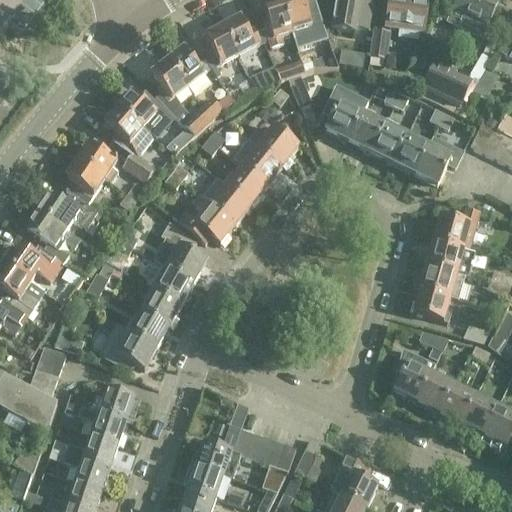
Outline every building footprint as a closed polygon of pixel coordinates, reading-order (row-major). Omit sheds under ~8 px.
[(300,0),(298,0),(297,0),(296,0),(287,0),(286,0),(285,4),(279,6),(290,39),(295,57),(310,52),(306,42),(317,39),(309,13),(305,14),(300,0)] [(335,0),(330,33),(355,36),(356,31),(367,33),(372,6),(360,4),(360,0),(335,0)] [(404,0),(388,0),(385,31),(422,36),(427,3),(404,0)] [(456,0),(451,12),(445,25),(480,42),(486,28),(497,5),(486,0),(456,0)] [(258,35),(263,47),(267,45),(269,52),(282,48),(281,42),(290,39),(279,6),(276,7),(273,5),(267,6),(265,10),(262,11),(268,30),(258,35)] [(221,30),(237,61),(254,52),(254,51),(263,47),(258,35),(248,39),(239,21),(235,23),(230,21),(224,25),(223,29),(221,30)] [(206,38),(203,40),(213,58),(204,63),(210,73),(216,82),(220,79),(215,71),(220,69),(221,70),(237,61),(221,30),(217,32),(214,31),(208,34),(206,38)] [(389,35),(372,33),(368,61),(385,63),(389,35)] [(511,38),(507,36),(497,54),(511,62),(511,38)] [(168,62),(166,64),(187,91),(202,80),(210,73),(204,63),(195,68),(182,52),(179,54),(175,54),(169,58),(168,62)] [(331,55),(300,65),(303,76),(310,74),(317,72),(323,72),(336,73),(331,55)] [(434,63),(420,92),(460,110),(471,85),(454,77),(456,73),(434,63)] [(154,74),(150,76),(163,92),(153,100),(184,133),(192,142),(193,141),(194,141),(212,124),(201,109),(190,120),(174,101),(187,91),(166,64),(163,66),(159,66),(154,70),(154,74)] [(303,76),(300,65),(274,73),(278,86),(304,78),(303,76)] [(497,80),(485,73),(472,95),(485,102),(497,80)] [(257,96),(268,90),(262,76),(248,82),(250,85),(257,96)] [(312,78),(293,86),(288,88),(298,112),(311,107),(306,95),(317,90),(312,78)] [(246,102),(257,96),(250,85),(239,91),(246,102)] [(287,100),(279,92),(270,103),(279,110),(287,100)] [(393,110),(399,98),(388,93),(382,105),(393,110)] [(118,109),(116,111),(143,134),(153,142),(156,145),(172,125),(144,95),(137,103),(130,96),(127,99),(122,99),(118,104),(118,109)] [(225,98),(214,108),(221,115),(222,116),(233,106),(225,98)] [(399,98),(393,110),(401,115),(407,102),(399,98)] [(204,106),(201,109),(212,124),(221,115),(214,108),(209,102),(204,106)] [(323,134),(347,146),(363,113),(367,106),(358,102),(354,109),(340,102),(339,104),(338,104),(323,134)] [(106,124),(104,127),(119,139),(116,142),(119,145),(116,148),(130,159),(131,160),(135,164),(137,161),(153,142),(143,134),(116,111),(114,114),(110,114),(105,119),(106,124)] [(347,146),(369,156),(384,127),(373,121),(374,119),(363,113),(347,146)] [(428,125),(438,130),(444,118),(434,113),(428,125)] [(453,122),(444,118),(438,130),(447,134),(453,122)] [(369,156),(391,167),(406,138),(395,132),(396,130),(385,124),(384,127),(369,156)] [(480,127),(469,150),(481,156),(494,134),(480,127)] [(246,143),(253,148),(255,150),(281,171),(298,150),(271,129),(265,138),(257,131),(246,143)] [(184,133),(173,144),(181,153),(192,142),(184,133)] [(493,162),(505,140),(494,134),(481,156),(493,162)] [(207,143),(217,151),(224,143),(213,135),(207,143)] [(391,167),(413,178),(428,149),(417,143),(418,141),(407,135),(406,138),(391,167)] [(511,143),(505,140),(493,162),(507,169),(511,158),(511,143)] [(210,160),(217,151),(207,143),(200,151),(210,160)] [(451,160),(439,154),(441,151),(429,146),(428,149),(413,178),(437,190),(451,160)] [(78,160),(76,164),(105,183),(110,187),(117,176),(112,173),(115,167),(114,167),(117,162),(105,154),(103,158),(87,147),(85,149),(81,151),(77,157),(78,160)] [(266,190),(281,171),(255,150),(247,160),(245,158),(237,167),(239,169),(266,190)] [(130,159),(121,172),(144,189),(147,184),(151,186),(158,177),(153,173),(137,161),(135,164),(131,160),(130,159)] [(70,184),(64,193),(70,197),(86,208),(93,198),(95,199),(105,183),(76,164),(74,166),(70,167),(66,173),(67,177),(65,180),(70,184)] [(170,177),(180,185),(187,177),(176,169),(170,177)] [(250,210),(266,190),(239,169),(232,179),(230,177),(222,187),(224,189),(250,210)] [(180,185),(170,177),(163,185),(174,194),(180,185)] [(126,197),(136,205),(144,193),(134,186),(126,197)] [(235,229),(250,210),(224,189),(216,198),(214,196),(207,206),(235,229)] [(50,197),(38,215),(67,234),(73,226),(85,234),(97,216),(86,208),(70,197),(64,206),(50,197)] [(136,205),(126,197),(118,208),(129,215),(136,205)] [(218,249),(235,229),(207,206),(197,199),(190,208),(199,216),(192,224),(183,217),(175,226),(204,249),(209,242),(218,249)] [(438,220),(431,245),(469,255),(479,217),(464,213),(460,227),(438,220)] [(38,215),(26,233),(48,248),(43,256),(62,269),(68,259),(58,253),(63,245),(61,243),(67,234),(38,215)] [(175,250),(163,271),(192,288),(205,266),(190,257),(195,248),(168,227),(160,241),(175,250)] [(119,246),(131,253),(136,243),(124,236),(119,246)] [(424,269),(463,279),(468,281),(474,257),(469,255),(431,245),(424,269)] [(131,253),(119,246),(114,255),(126,262),(131,253)] [(14,249),(2,268),(31,287),(38,277),(51,286),(62,269),(43,256),(43,257),(32,250),(27,258),(14,249)] [(90,286),(102,293),(114,271),(104,265),(97,277),(95,276),(90,286)] [(2,268),(0,270),(0,293),(13,302),(7,309),(26,322),(38,306),(25,296),(31,287),(2,268)] [(418,293),(450,301),(457,303),(463,279),(424,269),(418,293)] [(155,281),(149,291),(151,293),(180,309),(192,288),(163,271),(161,270),(155,281)] [(511,282),(494,274),(490,283),(509,293),(511,285),(511,282)] [(504,302),(509,293),(490,283),(485,293),(504,302)] [(102,293),(90,286),(85,295),(97,302),(102,293)] [(143,302),(137,312),(139,314),(168,331),(180,309),(151,293),(149,291),(143,302)] [(447,314),(450,301),(418,293),(411,317),(443,326),(446,326),(449,314),(447,314)] [(0,305),(0,332),(14,341),(26,324),(0,305)] [(168,331),(139,314),(133,325),(131,323),(125,334),(156,352),(168,331)] [(491,339),(487,349),(497,357),(504,348),(511,330),(511,320),(505,315),(492,340),(491,339)] [(61,325),(55,344),(52,350),(66,355),(78,359),(82,346),(71,342),(75,330),(61,325)] [(114,328),(97,358),(127,376),(130,375),(133,369),(143,374),(156,352),(125,334),(114,328)] [(488,335),(468,330),(462,342),(482,347),(488,335)] [(421,336),(418,344),(431,351),(427,360),(436,364),(440,355),(441,356),(447,343),(421,336)] [(39,361),(62,369),(65,358),(43,350),(39,361)] [(489,357),(474,350),(470,359),(484,366),(489,357)] [(398,384),(392,395),(415,406),(430,376),(430,377),(431,374),(434,369),(401,353),(393,382),(398,384)] [(34,373),(58,381),(62,369),(39,361),(34,373)] [(58,381),(34,373),(27,392),(49,404),(58,381)] [(415,406),(438,417),(454,385),(453,385),(455,381),(444,376),(441,382),(436,380),(438,377),(431,374),(430,377),(430,376),(415,406)] [(0,411),(46,437),(56,408),(49,404),(27,392),(0,376),(0,411)] [(438,417),(460,428),(474,398),(463,393),(465,390),(454,385),(438,417)] [(104,394),(96,417),(125,427),(129,416),(134,418),(139,406),(128,402),(130,397),(110,389),(108,395),(104,394)] [(474,398),(460,428),(482,439),(497,409),(485,404),(487,401),(476,396),(474,398)] [(69,398),(66,407),(81,412),(84,403),(69,398)] [(497,409),(482,439),(505,450),(511,435),(511,416),(508,415),(509,412),(498,406),(497,409)] [(96,417),(81,412),(66,407),(63,416),(93,426),(88,440),(117,450),(125,427),(96,417)] [(228,430),(220,452),(231,456),(239,433),(228,430)] [(239,433),(231,456),(240,459),(242,460),(250,437),(239,433)] [(242,460),(253,464),(261,441),(250,437),(242,460)] [(54,443),(50,452),(109,473),(117,450),(88,440),(83,453),(54,443)] [(253,464),(265,468),(272,445),(261,441),(253,464)] [(193,455),(188,467),(194,469),(223,480),(223,479),(232,482),(240,459),(231,456),(220,452),(215,450),(215,448),(215,444),(209,442),(206,444),(205,447),(202,446),(198,457),(193,455)] [(272,445),(265,468),(276,472),(284,449),(272,445)] [(295,453),(284,449),(276,472),(287,476),(295,453)] [(77,472),(72,485),(102,495),(109,473),(50,452),(47,461),(77,472)] [(303,454),(293,476),(304,482),(304,481),(308,483),(311,479),(306,477),(315,459),(303,454)] [(339,472),(329,493),(338,498),(366,511),(377,490),(365,484),(370,473),(342,459),(336,471),(339,472)] [(215,502),(223,480),(194,469),(186,492),(215,502)] [(30,480),(18,476),(9,500),(21,504),(30,480)] [(272,482),(266,494),(275,499),(281,486),(272,482)] [(299,487),(296,486),(290,482),(282,498),(292,502),(299,487)] [(72,485),(65,508),(77,511),(95,511),(102,495),(72,485)] [(38,489),(35,498),(49,502),(52,494),(38,489)] [(212,511),(215,502),(186,492),(179,511),(212,511)] [(260,507),(269,511),(275,499),(266,494),(260,507)] [(46,511),(77,511),(65,508),(49,502),(35,498),(26,495),(23,504),(46,511)] [(286,511),(292,502),(282,498),(274,511),(286,511)] [(365,511),(366,511),(338,498),(331,511),(365,511)]
